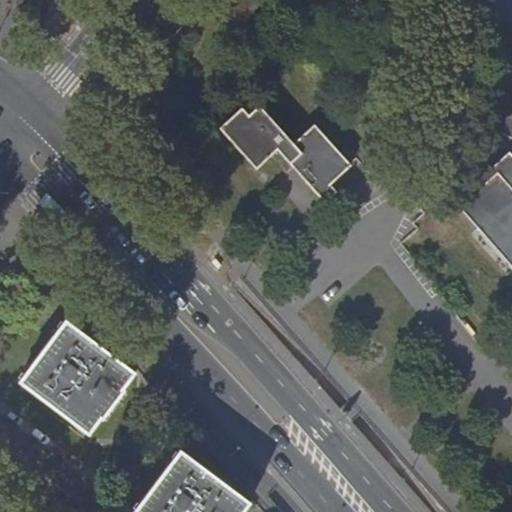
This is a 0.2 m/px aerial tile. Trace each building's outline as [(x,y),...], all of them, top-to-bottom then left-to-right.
[(238,29),(262,1),(261,0),(226,0),(217,11),(238,29)] [(276,150),(292,167),(324,202),(337,191),(330,184),(352,165),(314,124),(294,142),(260,105),(248,115),(241,109),(220,128),(256,168),(270,155),(276,150)] [(286,172),(292,167),(276,150),(270,155),(286,172)] [(511,155),(509,151),(480,177),(484,183),(459,206),(480,229),(478,232),(505,262),(507,260),(510,263),(508,265),(511,269),(511,155)] [(108,355),(98,347),(90,341),(92,338),(64,317),(19,379),(90,431),(100,418),(103,419),(125,388),(123,386),(135,369),(111,351),(108,355)] [(101,344),(98,347),(108,355),(111,351),(101,344)] [(222,486),(213,479),(205,473),(208,469),(179,447),(134,511),(135,511),(241,511),(249,500),(225,482),(222,486)] [(217,475),(213,479),(222,486),(225,482),(217,475)]
